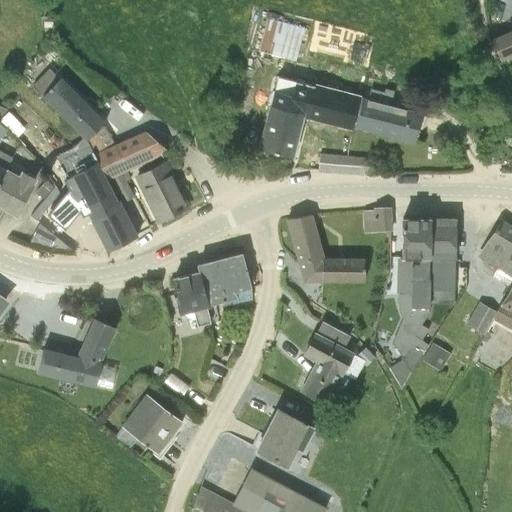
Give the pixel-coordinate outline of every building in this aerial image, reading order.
[(47,47),(46,71),(56,71),(57,47),(47,47)] [(511,67),(501,72),(510,91),(511,90),(511,67)] [(157,192),(170,182),(149,163),(109,180),(100,161),(109,154),(52,100),(36,118),(85,171),(88,168),(111,212),(157,192)] [(264,182),(302,191),(312,149),(361,161),(370,130),(284,108),(264,182)] [(361,161),(423,176),(431,147),(370,130),(361,161)] [(0,137),(0,148),(1,150),(7,143),(8,142),(0,137)] [(0,172),(9,162),(0,154),(0,217),(15,191),(0,182),(0,172)] [(85,171),(78,176),(90,193),(85,194),(80,189),(55,208),(66,220),(51,229),(59,244),(82,231),(91,252),(95,250),(123,236),(111,212),(88,168),(85,171)] [(352,206),(354,189),(326,187),(325,204),(352,206)] [(354,189),(352,206),(379,208),(380,191),(354,189)] [(37,211),(26,204),(28,200),(15,191),(0,217),(0,238),(18,248),(37,211)] [(169,194),(140,208),(164,255),(192,240),(169,194)] [(51,211),(38,226),(46,233),(59,217),(51,211)] [(111,284),(140,269),(123,236),(95,250),(111,284)] [(398,266),(398,253),(397,241),(383,242),(383,244),(372,245),(374,268),(398,266)] [(321,249),(291,255),(308,318),(371,319),(373,294),(331,294),(321,249)] [(398,253),(398,266),(398,302),(390,330),(408,329),(408,343),(439,342),(438,330),(438,253),(398,253)] [(438,253),(438,330),(463,330),(463,254),(438,253)] [(511,307),(511,256),(488,293),(511,307)] [(42,257),(32,277),(75,285),(42,257)] [(205,306),(214,342),(232,336),(233,341),(258,334),(257,323),(248,288),(231,292),(203,300),(205,306)] [(214,342),(205,306),(178,313),(182,329),(179,330),(184,349),(186,348),(198,355),(200,354),(202,362),(216,358),(212,342),(214,342)] [(86,339),(70,325),(59,337),(76,351),(86,339)] [(0,345),(8,334),(0,328),(0,345)] [(511,336),(507,347),(502,356),(511,362),(511,336)] [(502,356),(507,347),(488,337),(475,361),(493,371),(502,356)] [(118,362),(98,351),(80,391),(46,381),(41,407),(102,420),(105,393),(118,362)] [(324,397),(308,427),(333,441),(342,425),(344,426),(351,411),(362,415),(371,399),(373,402),(383,393),(381,392),(372,382),(363,390),(351,383),(357,372),(329,358),(323,369),(322,369),(311,390),(324,397)] [(441,379),(430,396),(449,407),(459,390),(441,379)] [(175,408),(168,417),(188,432),(194,423),(175,408)] [(192,452),(153,425),(128,461),(166,488),(192,452)] [(266,486),(264,486),(263,487),(295,503),(304,486),(308,489),(320,465),(284,446),(284,447),(286,449),(266,486)]
